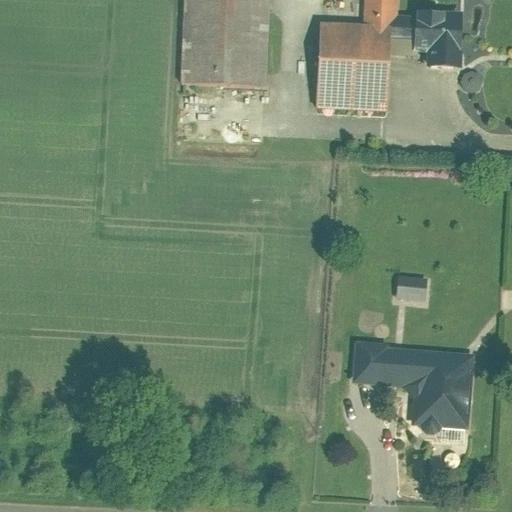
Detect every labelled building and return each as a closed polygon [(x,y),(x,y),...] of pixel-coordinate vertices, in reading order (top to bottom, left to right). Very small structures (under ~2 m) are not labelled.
[(276,0),(189,0),(185,86),(272,91),(276,0)] [(406,18),(406,0),(372,0),(371,29),(402,31),(405,31),(406,18)] [(405,40),(424,41),(424,19),(406,18),(405,31),(405,40)] [(437,68),(471,69),(473,21),(424,19),(424,41),(423,54),(438,55),(437,68)] [(371,29),(326,28),(322,114),(399,117),(402,31),(371,29)] [(400,307),(429,309),(431,281),(402,279),(400,307)] [(470,439),(476,358),(354,347),(350,388),(399,393),(411,400),(408,433),(420,434),(423,440),(435,441),(440,436),(470,439)]
